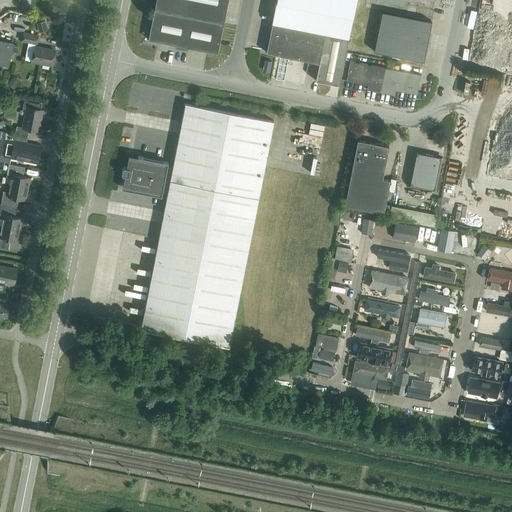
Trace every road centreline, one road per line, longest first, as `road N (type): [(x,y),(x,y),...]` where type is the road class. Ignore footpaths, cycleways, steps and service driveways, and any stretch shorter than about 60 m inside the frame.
road 1 (unclassified): [(335,389),(365,245),(375,244),(471,262),(476,271),(454,391),(434,406)]
road 2 (unclassified): [(19,338),(79,0)]
road 3 (unclassified): [(459,0),(435,112),(407,125),(228,83)]
road 4 (unclassified): [(335,389),(56,336)]
road 5 (tertiary): [(56,336),(112,59)]
road 6 (tertiary): [(22,511),(56,336)]
road 7 (unknown): [(469,105),(482,187),(491,202),(511,210)]
